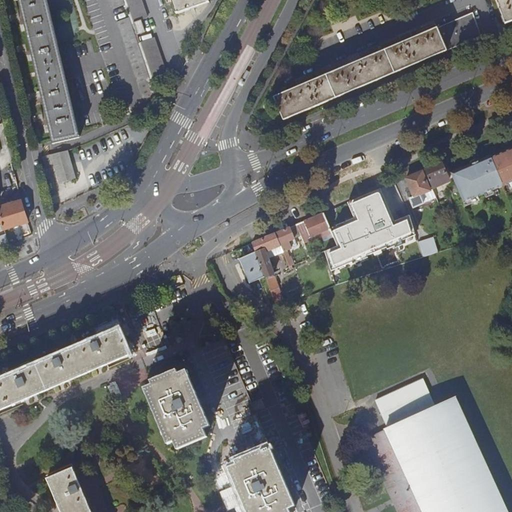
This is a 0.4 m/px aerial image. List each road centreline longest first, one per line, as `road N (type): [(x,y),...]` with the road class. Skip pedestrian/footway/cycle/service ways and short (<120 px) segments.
road 1 (primary): [(230,206),(511,82)]
road 2 (primary): [(511,53),(234,171)]
road 3 (residential): [(0,42),(53,254)]
road 4 (primary): [(245,0),(144,187)]
road 5 (primary): [(234,171),(230,123),(295,0)]
